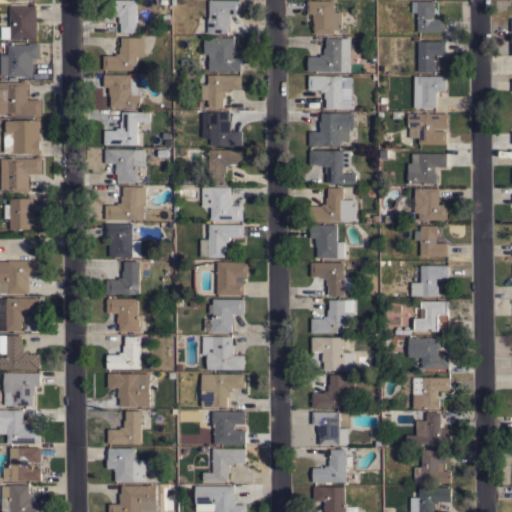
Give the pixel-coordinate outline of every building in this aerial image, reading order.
[(136,0),(136,32),(120,32),(120,22),(118,22),(118,16),(115,16),(115,14),(103,14),(103,0),(136,0)] [(240,0),(240,14),(229,14),(229,18),(230,18),(230,25),(228,25),(228,33),(197,32),(197,15),(209,15),(209,0),(240,0)] [(334,0),(334,11),(341,11),(341,29),(334,29),(334,33),(314,33),(314,22),(313,22),(313,19),(312,19),(312,13),(307,13),(307,0),(334,0)] [(417,31),(418,12),(411,12),(411,1),(435,1),(435,12),(433,12),(433,18),(445,18),(445,31),(417,31)] [(36,40),(29,40),(29,39),(10,39),(10,38),(1,38),(1,26),(10,26),(9,6),(31,6),(31,4),(36,4),(36,40)] [(143,56),(136,56),(136,70),(103,69),(103,55),(115,55),(115,53),(119,53),(119,46),(120,46),(121,36),(144,37),(143,56)] [(209,70),(209,54),(204,54),(204,37),(234,37),(234,48),(235,48),(234,51),(235,51),(235,57),(240,57),(240,70),(209,70)] [(349,70),(307,70),(307,56),(320,56),(320,54),(323,54),(323,47),(325,47),(325,37),(350,37),(349,70)] [(445,41),(445,54),(434,54),(434,61),(435,61),(435,71),(419,71),(419,72),(411,72),(411,58),(418,58),(418,41),(445,41)] [(8,45),(29,44),(29,43),(39,43),(39,58),(32,58),(32,77),(25,77),(25,75),(8,75),(8,45)] [(130,74),(130,76),(137,76),(137,88),(139,92),(139,94),(140,94),(140,107),(111,107),(111,96),(109,96),(109,93),(108,93),(108,87),(104,87),(104,74),(130,74)] [(241,75),(241,89),(229,89),(229,91),(226,91),(226,98),(223,98),(223,107),(208,107),(208,99),(201,99),(201,84),(208,84),(208,74),(241,75)] [(341,75),(341,76),(351,76),(351,99),(354,99),(354,108),(326,108),(326,98),(324,98),(324,91),(320,91),(320,89),(308,89),(308,75),(341,75)] [(414,75),(446,76),(446,91),(436,91),(436,107),(414,107),(414,75)] [(27,99),(41,99),(41,116),(32,116),(32,115),(7,115),(7,113),(0,113),(0,82),(22,82),(22,80),(27,80),(27,99)] [(104,144),(104,130),(116,130),(116,128),(120,128),(120,121),(122,121),(122,111),(149,111),(149,122),(137,122),(137,144),(104,144)] [(201,112),(229,112),(229,120),(231,120),(231,127),(230,127),(230,130),(241,131),(241,145),(210,145),(210,137),(201,137),(201,112)] [(349,140),(340,140),(340,145),(309,145),(309,131),(320,131),(320,127),(319,127),(319,120),(321,120),(321,112),(353,112),(353,127),(349,127),(349,140)] [(447,113),(447,128),(434,128),(434,130),(446,130),(446,144),(419,144),(419,137),(409,137),(409,126),(407,126),(407,113),(447,113)] [(39,136),(40,136),(40,154),(34,154),(34,153),(13,153),(13,143),(6,143),(6,121),(13,121),(13,120),(39,119),(39,136)] [(145,149),(145,166),(137,166),(137,182),(117,181),(117,173),(115,173),(115,166),(115,163),(104,163),(104,148),(145,149)] [(156,149),(167,149),(167,158),(157,158),(156,149)] [(242,149),(242,164),(230,163),(230,165),(226,165),(226,172),(224,172),(224,182),(208,182),(209,149),(242,149)] [(350,168),(342,168),(342,173),(355,173),(355,183),(326,183),(326,173),(325,173),(325,166),(321,166),(321,164),(309,164),(309,150),(350,149),(350,168)] [(411,153),(419,153),(447,153),(447,166),(435,166),(435,172),(437,172),(437,183),(428,183),(407,183),(407,180),(407,179),(407,174),(408,172),(408,163),(411,163),(411,153)] [(1,158),(36,158),(36,157),(42,157),(42,173),(28,173),(28,192),(22,192),(22,191),(8,191),(8,190),(1,190),(1,158)] [(105,219),(105,205),(117,205),(117,202),(121,202),(121,195),(123,195),(123,186),(146,186),(146,205),(144,205),(144,219),(105,219)] [(230,186),(230,194),(232,194),(232,201),(231,201),(231,205),(242,205),(242,219),(211,219),(211,206),(202,206),(202,186),(230,186)] [(356,220),(310,220),(310,205),(321,205),(321,203),(325,204),(325,197),(327,197),(327,187),(343,187),(343,199),(356,199),(356,220)] [(439,188),(438,204),(447,204),(447,219),(426,219),(426,223),(418,223),(419,212),(414,212),(415,187),(439,188)] [(10,218),(4,218),(4,204),(9,204),(9,198),(33,197),(33,215),(37,215),(37,216),(40,216),(40,229),(10,229),(10,218)] [(383,222),(384,213),(392,214),(392,222),(383,222)] [(364,222),(364,217),(370,217),(370,214),(377,214),(377,222),(364,222)] [(132,223),(132,240),(140,240),(140,256),(109,256),(109,237),(106,237),(106,223),(132,223)] [(243,224),(243,237),(229,237),(229,240),(226,240),(226,247),(224,247),(224,257),(199,257),(199,238),(208,238),(208,224),(243,224)] [(336,241),(344,241),(344,257),(317,257),(317,246),(316,246),(316,243),(315,243),(315,237),(310,237),(310,235),(309,235),(309,226),(310,226),(310,224),(337,224),(336,241)] [(420,255),(420,240),(414,240),(414,230),(420,230),(420,225),(438,225),(438,236),(436,236),(436,242),(447,243),(447,256),(420,255)] [(0,260),(9,260),(9,259),(39,260),(39,274),(28,274),(28,277),(28,284),(26,284),(26,293),(7,293),(7,291),(0,291),(0,260)] [(139,293),(106,293),(106,279),(118,279),(118,277),(122,277),(122,270),(123,270),(123,260),(139,261),(139,293)] [(217,261),(247,261),(247,266),(248,266),(248,272),(247,272),(247,276),(243,276),(243,281),(244,281),(244,294),(216,294),(217,261)] [(344,262),(344,276),(351,276),(351,288),(344,288),(344,295),(328,295),(328,285),(326,285),(326,278),(323,278),(323,276),(310,276),(310,261),(344,262)] [(448,265),(448,278),(436,277),(436,285),(438,285),(438,295),(411,295),(411,282),(421,282),(421,264),(448,265)] [(0,297),(39,297),(39,311),(27,311),(27,314),(24,314),(24,320),(21,320),(21,330),(0,330),(0,297)] [(137,298),(137,313),(145,313),(145,315),(146,315),(147,330),(139,330),(139,331),(131,331),(131,332),(126,332),(126,330),(126,332),(121,332),(121,330),(118,330),(118,322),(116,322),(116,316),(117,316),(117,312),(106,312),(106,298),(137,298)] [(244,298),(244,313),(233,313),(233,316),(234,316),(234,323),(231,323),(231,331),(211,331),(211,330),(202,330),(202,318),(212,318),(213,298),(244,298)] [(311,332),(311,318),(323,318),(323,315),(327,315),(327,309),(329,309),(329,299),(353,299),(353,311),(352,311),(352,315),(353,315),(353,319),(344,319),(344,332),(311,332)] [(421,300),(448,301),(448,314),(438,314),(438,330),(414,330),(414,317),(421,317),(421,300)] [(6,334),(22,334),(22,344),(24,344),(24,351),(27,351),(27,353),(40,353),(40,367),(7,367),(8,368),(0,368),(0,356),(7,356),(6,334)] [(140,368),(106,368),(106,354),(119,354),(119,351),(122,351),(122,344),(124,344),(124,335),(140,335),(140,368)] [(232,336),(232,344),(234,344),(234,350),(233,350),(233,354),(244,354),(244,369),(207,369),(207,354),(202,354),(202,336),(232,336)] [(343,336),(343,352),(354,352),(354,369),(323,369),(323,361),(322,361),(322,354),(322,351),(311,351),(311,336),(343,336)] [(439,337),(439,347),(438,347),(438,354),(449,354),(449,367),(422,367),(422,359),(418,359),(418,357),(409,357),(409,350),(408,350),(408,337),(439,337)] [(40,372),(40,385),(35,385),(35,391),(35,394),(34,394),(34,405),(32,405),(32,408),(24,407),(15,407),(15,405),(13,405),(13,404),(4,404),(4,392),(4,371),(40,372)] [(150,373),(149,406),(119,405),(119,397),(117,397),(117,391),(118,391),(118,387),(107,387),(107,372),(150,373)] [(245,373),(245,387),(233,387),(233,390),(229,390),(229,396),(227,396),(227,406),(201,406),(201,400),(194,400),(194,382),(201,382),(201,373),(245,373)] [(312,407),(312,392),(324,392),(324,390),(328,390),(328,383),(330,383),(330,373),(355,373),(355,396),(345,396),(345,407),(312,407)] [(450,377),(449,390),(437,390),(437,396),(439,397),(439,407),(413,407),(413,376),(450,377)] [(0,409),(8,409),(23,409),(23,419),(25,419),(25,425),(28,425),(28,428),(41,428),(41,442),(7,442),(7,433),(0,433),(0,409)] [(141,443),(107,443),(107,428),(119,429),(120,426),(123,426),(123,419),(125,420),(125,410),(141,410),(141,443)] [(245,410),(245,423),(235,423),(235,429),(245,429),(245,443),(214,444),(214,411),(245,410)] [(347,428),(347,444),(339,444),(319,444),(319,433),(318,433),(318,430),(317,430),(317,424),(312,424),(312,411),(339,411),(339,428),(347,428)] [(406,443),(406,434),(416,434),(416,419),(426,419),(426,412),(441,412),(441,428),(450,428),(450,443),(406,443)] [(41,447),(41,461),(30,461),(30,465),(31,465),(31,467),(41,467),(41,480),(9,480),(9,479),(3,479),(3,467),(10,467),(10,447),(41,447)] [(135,447),(135,459),(145,459),(145,480),(115,480),(115,470),(114,470),(114,468),(106,468),(106,458),(108,458),(108,447),(135,447)] [(246,448),(246,462),(233,462),(233,464),(230,464),(230,471),(228,471),(228,481),(203,481),(203,471),(212,471),(212,448),(246,448)] [(346,482),(313,481),(313,467),(325,467),(325,465),(329,465),(329,459),(330,459),(331,449),(346,449),(346,454),(352,454),(352,465),(346,465),(346,482)] [(451,449),(451,462),(443,462),(443,470),(450,470),(450,482),(414,482),(414,466),(421,466),(421,449),(451,449)] [(2,511),(2,485),(9,485),(9,484),(29,484),(29,492),(31,492),(31,499),(31,503),(41,503),(41,511),(2,511)] [(155,485),(155,511),(108,511),(108,503),(119,503),(119,499),(119,493),(121,493),(121,485),(155,485)] [(234,485),(234,494),(236,494),(236,500),(235,500),(235,504),(246,504),(246,511),(215,511),(196,511),(196,503),(195,503),(195,485),(234,485)] [(345,506),(357,506),(357,511),(325,511),(325,510),(324,510),(324,500),(313,500),(313,486),(345,486),(345,506)] [(451,486),(451,501),(438,501),(438,503),(435,503),(435,508),(433,508),(433,511),(419,511),(412,511),(412,499),(419,499),(419,486),(451,486)]
